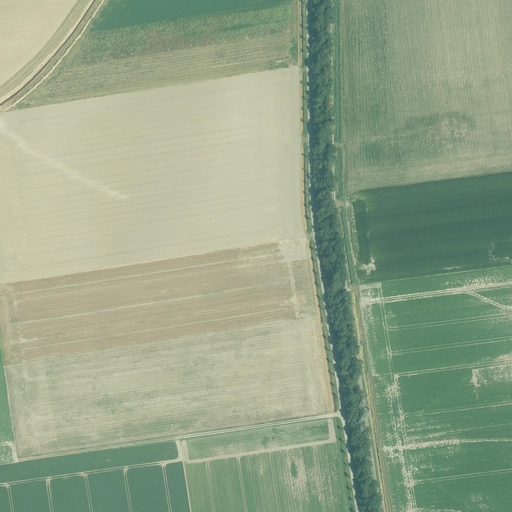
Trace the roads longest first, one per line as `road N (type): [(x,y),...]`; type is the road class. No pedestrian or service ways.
road 1 (unclassified): [(357,511),(311,209),(308,0)]
road 2 (track): [(379,511),(336,241),(331,0)]
road 3 (track): [(0,102),(44,63),(90,0)]
